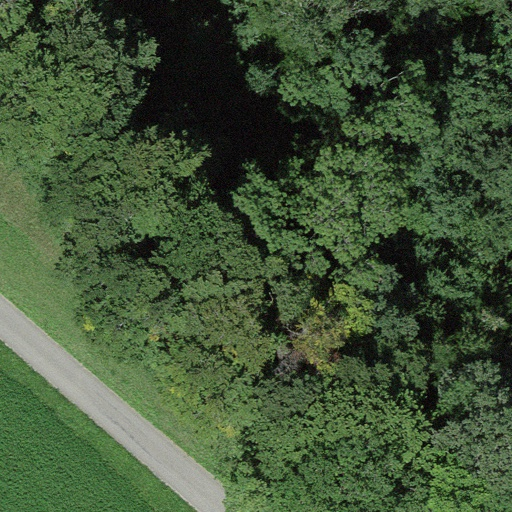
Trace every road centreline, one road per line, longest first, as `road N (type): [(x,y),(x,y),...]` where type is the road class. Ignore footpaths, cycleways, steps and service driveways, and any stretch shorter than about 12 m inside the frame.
road 1 (unclassified): [(233,511),(0,307)]
road 2 (track): [(511,312),(450,391),(383,511)]
